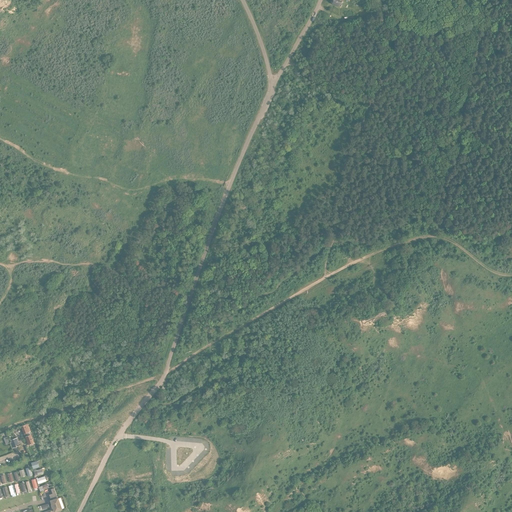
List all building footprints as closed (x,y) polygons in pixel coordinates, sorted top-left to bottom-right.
[(97,443),(112,434),(105,423),(90,433),(97,443)] [(20,426),(27,444),(30,443),(30,444),(31,445),(32,444),(33,444),(33,443),(33,442),(30,434),(28,435),(27,433),(30,431),(27,424),(20,426)] [(31,462),(33,468),(39,466),(38,460),(31,462)] [(38,484),(47,481),(45,475),(36,478),(38,484)] [(57,498),(55,492),(51,494),(49,495),(50,499),(52,505),(51,505),(52,508),(53,508),(54,511),(62,509),(58,498),(57,498)]
